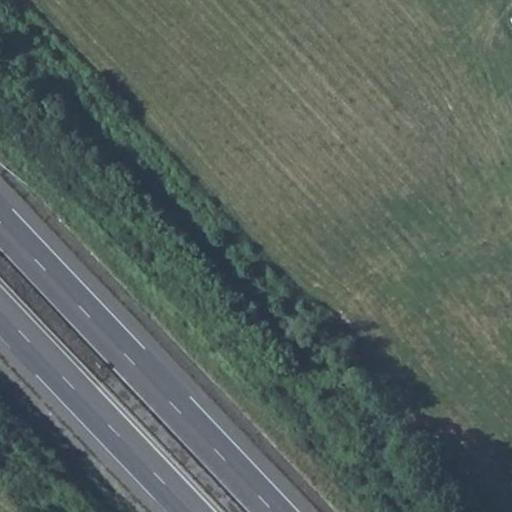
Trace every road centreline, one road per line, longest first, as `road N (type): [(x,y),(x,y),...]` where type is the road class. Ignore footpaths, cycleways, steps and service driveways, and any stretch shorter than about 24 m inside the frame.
road 1 (motorway): [(274,511),(0,221)]
road 2 (motorway): [(0,309),(192,511)]
